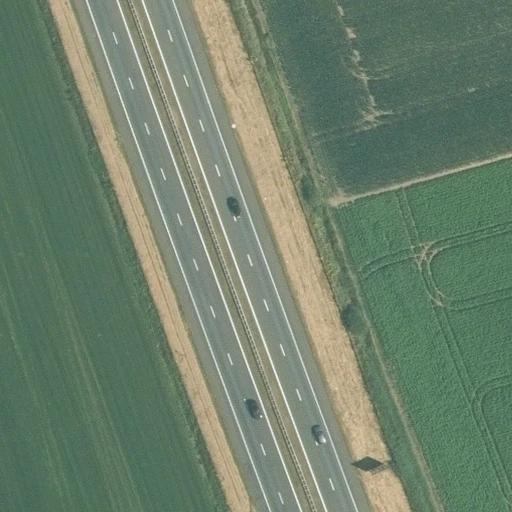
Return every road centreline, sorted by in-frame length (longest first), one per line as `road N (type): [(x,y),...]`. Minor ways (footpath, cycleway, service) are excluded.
road 1 (motorway): [(102,0),(286,511)]
road 2 (motorway): [(342,511),(158,0)]
